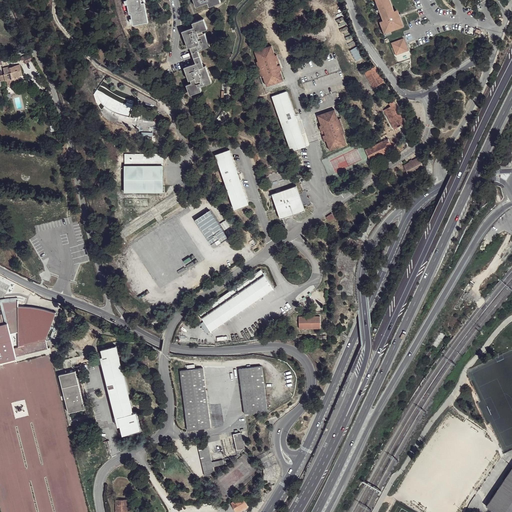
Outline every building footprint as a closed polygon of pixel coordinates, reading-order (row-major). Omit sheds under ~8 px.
[(126,0),(130,14),(131,14),(133,25),(148,22),(144,2),(142,3),(141,0),(126,0)] [(339,0),(326,0),(332,16),(344,12),(339,0)] [(376,0),(384,20),(381,21),(385,33),(391,31),(405,26),(400,14),(399,14),(397,15),(395,10),(391,0),(376,0)] [(262,5),(242,21),(249,30),(269,13),(262,5)] [(194,26),(183,31),(189,47),(191,47),(197,62),(185,67),(189,80),(191,79),(192,82),(187,85),(191,95),(202,91),(200,86),(212,82),(206,66),(204,66),(198,51),(210,46),(205,33),(203,33),(202,31),(207,28),(204,18),(193,23),(194,26)] [(322,24),(284,34),(287,46),(325,37),(322,24)] [(404,38),(392,43),(396,55),(409,51),(404,38)] [(357,46),(349,51),(356,62),(363,57),(357,46)] [(272,59),(268,50),(251,56),(255,66),(254,67),(259,82),(261,81),(265,90),(281,84),(278,74),(279,74),(273,59),(272,59)] [(21,57),(24,64),(32,60),(29,53),(21,57)] [(1,75),(2,80),(8,79),(9,86),(20,83),(18,77),(23,76),(21,65),(3,69),(4,74),(1,75)] [(376,66),(365,72),(374,87),(385,81),(376,66)] [(286,92),(273,97),(292,150),(305,145),(286,92)] [(391,106),(384,110),(394,129),(406,123),(394,101),(389,103),(391,106)] [(338,121),(333,111),(317,118),(320,128),(319,129),(324,143),(326,142),(330,152),(347,145),(343,136),(345,136),(339,120),(338,121)] [(385,140),(365,149),(371,161),(391,151),(389,147),(385,140)] [(230,150),(216,155),(235,209),(249,204),(230,150)] [(125,154),(125,166),(162,165),(162,154),(125,154)] [(419,156),(403,165),(409,175),(424,166),(419,156)] [(125,166),(125,192),(163,192),(163,165),(162,165),(125,166)] [(272,195),(281,219),(305,210),(297,186),(272,195)] [(212,249),(228,239),(210,211),(195,220),(212,249)] [(199,313),(202,317),(263,275),(260,270),(199,313)] [(264,276),(203,318),(212,331),(274,289),(264,276)] [(474,284),(471,282),(458,301),(462,303),(474,284)] [(0,301),(0,307),(4,325),(7,324),(2,304),(9,303),(17,302),(17,299),(8,300),(0,301)] [(0,360),(47,349),(45,340),(55,314),(45,311),(31,308),(17,308),(17,302),(9,303),(2,304),(7,324),(4,325),(3,325),(0,315),(0,360)] [(299,316),(299,329),(320,328),(320,316),(299,316)] [(437,348),(445,334),(440,333),(433,345),(437,348)] [(116,347),(102,351),(103,358),(101,359),(119,428),(121,428),(123,437),(142,433),(137,414),(134,415),(116,347)] [(433,352),(430,350),(425,357),(429,359),(433,352)] [(261,363),(238,367),(244,411),(267,407),(261,363)] [(204,368),(181,371),(188,431),(211,428),(204,368)] [(73,372),(60,375),(69,413),(82,409),(73,372)] [(240,430),(234,431),(237,447),(244,445),(240,430)] [(208,443),(199,445),(205,474),(215,471),(213,465),(224,462),(223,457),(212,460),(208,443)] [(250,467),(255,473),(259,470),(244,454),(238,459),(247,469),(250,467)] [(511,511),(511,466),(486,505),(496,511),(511,511)] [(244,494),(233,500),(239,509),(249,504),(244,494)] [(128,511),(128,500),(116,501),(116,511),(128,511)]
